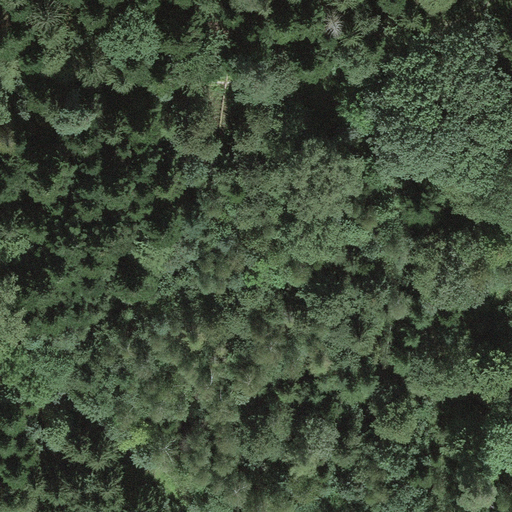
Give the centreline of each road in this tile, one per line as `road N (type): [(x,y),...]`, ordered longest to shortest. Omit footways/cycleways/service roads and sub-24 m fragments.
road 1 (track): [(0,66),(264,83),(356,71),(505,0)]
road 2 (track): [(0,311),(189,511)]
